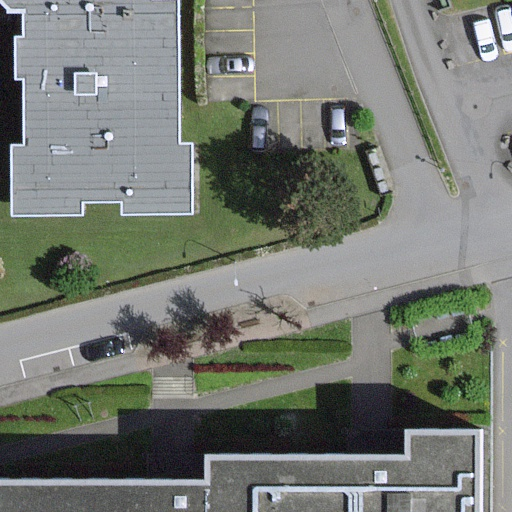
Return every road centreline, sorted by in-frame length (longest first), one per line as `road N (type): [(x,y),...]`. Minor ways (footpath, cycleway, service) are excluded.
road 1 (residential): [(0,357),(454,246)]
road 2 (residential): [(454,246),(412,169),(347,0)]
